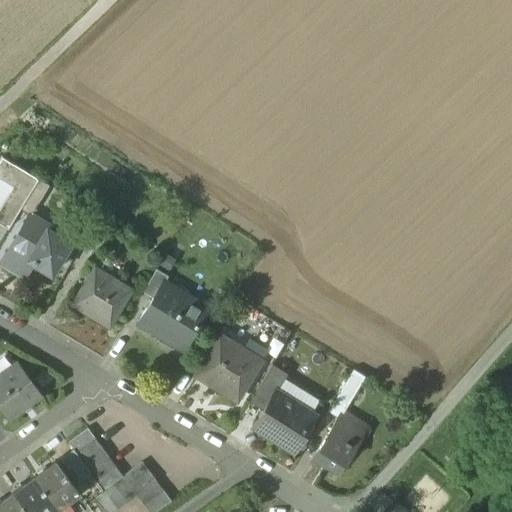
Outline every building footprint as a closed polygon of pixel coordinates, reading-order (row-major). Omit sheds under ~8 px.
[(39,179),(4,159),(0,165),(0,180),(14,189),(28,198),(39,179)] [(23,205),(20,210),(33,218),(49,186),(39,179),(28,198),(23,205)] [(14,189),(0,180),(0,211),(9,197),(13,190),(14,189)] [(28,198),(14,189),(13,190),(9,197),(23,205),(28,198)] [(23,205),(9,197),(0,211),(0,226),(8,231),(20,210),(23,205)] [(113,225),(100,216),(86,241),(99,249),(113,225)] [(70,245),(29,220),(2,265),(25,278),(33,264),(52,275),(70,245)] [(130,293),(96,272),(74,307),(108,328),(130,293)] [(168,279),(156,272),(142,294),(152,301),(155,297),(163,283),(164,284),(168,279)] [(163,283),(155,297),(152,301),(138,325),(162,339),(162,338),(178,347),(191,326),(196,329),(208,310),(164,284),(163,283)] [(261,361),(220,336),(195,376),(236,401),(261,361)] [(272,365),(249,403),(263,411),(275,392),(277,393),(288,375),(272,365)] [(19,366),(0,378),(0,406),(9,420),(41,398),(19,366)] [(354,369),(335,400),(348,407),(366,377),(354,369)] [(277,393),(275,392),(263,411),(253,428),(291,451),(312,415),(277,393)] [(339,418),(313,460),(336,475),(364,432),(339,418)] [(89,430),(70,444),(74,450),(77,454),(96,440),(89,430)] [(96,440),(77,454),(84,463),(103,449),(96,440)] [(103,449),(84,463),(91,473),(110,459),(103,449)] [(74,450),(60,460),(69,472),(72,469),(82,483),(92,475),(91,473),(84,463),(77,454),(74,450)] [(110,459),(91,473),(92,475),(98,483),(117,469),(110,459)] [(57,464),(36,479),(58,509),(79,495),(57,464)] [(144,464),(124,478),(131,488),(151,474),(144,464)] [(117,469),(98,483),(105,493),(115,485),(124,478),(117,469)] [(405,494),(424,511),(433,511),(451,494),(426,471),(405,494)] [(151,474),(131,488),(138,498),(158,484),(151,474)] [(131,488),(124,478),(115,485),(128,505),(138,498),(131,488)] [(36,479),(15,494),(27,511),(54,511),(58,509),(36,479)] [(158,484),(138,498),(145,508),(165,493),(158,484)] [(115,485),(105,493),(118,511),(128,505),(115,485)] [(118,511),(105,493),(95,500),(103,511),(118,511)] [(165,493),(145,508),(148,511),(160,511),(172,503),(165,493)] [(27,511),(16,495),(0,505),(0,511),(27,511)]
